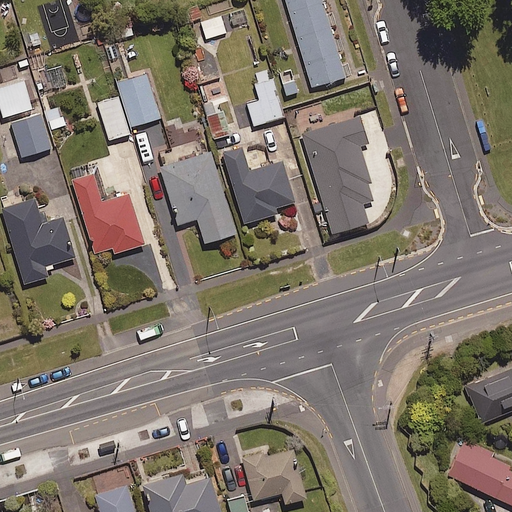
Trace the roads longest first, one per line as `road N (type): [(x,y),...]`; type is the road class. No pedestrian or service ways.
road 1 (secondary): [(0,423),(316,326)]
road 2 (residential): [(482,274),(399,0)]
road 3 (tertiary): [(316,326),(384,511)]
road 4 (secondary): [(316,326),(482,274)]
